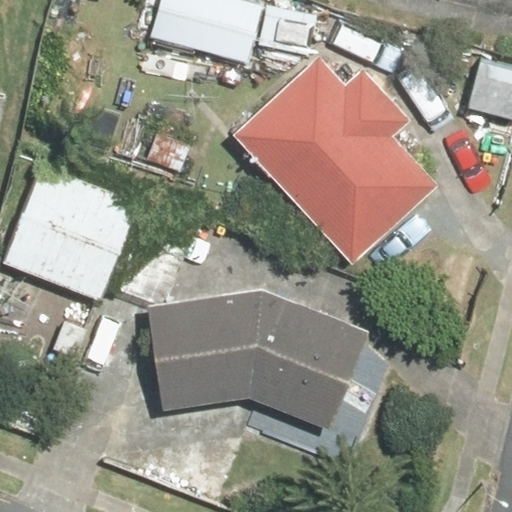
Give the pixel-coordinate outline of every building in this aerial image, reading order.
[(110,0),(71,0),(67,22),(105,29),(110,0)] [(318,49),(320,6),(284,0),(151,0),(143,39),(248,63),(257,47),(318,49)] [(318,52),(231,131),(348,259),(436,180),(394,133),(410,119),(360,65),(343,80),(318,52)] [(511,65),(476,60),(469,109),(511,115),(511,65)] [(183,178),(195,142),(149,127),(137,163),(183,178)] [(137,201),(41,161),(0,259),(96,299),(137,201)] [(328,428),(367,326),(259,284),(143,302),(160,408),(242,395),(328,428)]
